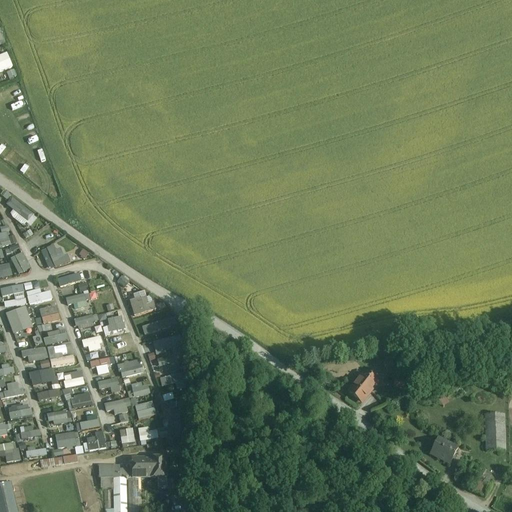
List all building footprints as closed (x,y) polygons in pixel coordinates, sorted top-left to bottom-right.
[(7,54),(0,56),(0,73),(13,68),(7,54)] [(6,204),(14,211),(10,215),(24,226),(27,223),(31,226),(38,219),(13,197),(6,204)] [(0,248),(11,245),(7,232),(0,234),(0,248)] [(54,246),(42,250),(48,270),(71,263),(68,254),(63,256),(61,249),(55,250),(54,246)] [(22,254),(11,259),(19,276),(30,270),(22,254)] [(0,280),(13,278),(10,265),(0,267),(0,280)] [(60,287),(82,282),(80,274),(58,279),(60,287)] [(34,284),(35,293),(27,294),(28,297),(41,296),(39,283),(34,284)] [(88,284),(79,286),(81,293),(89,290),(88,284)] [(3,300),(15,297),(18,308),(28,306),(23,286),(1,292),(3,300)] [(135,298),(131,299),(134,315),(156,310),(154,301),(148,302),(146,291),(134,293),(135,298)] [(30,307),(53,300),(50,293),(28,299),(30,307)] [(74,306),(75,310),(90,309),(90,302),(85,303),(85,296),(66,298),(67,307),(74,306)] [(43,326),(61,322),(57,307),(40,311),(43,326)] [(27,309),(6,316),(14,337),(34,330),(27,309)] [(77,328),(95,322),(93,315),(74,321),(77,328)] [(105,333),(125,331),(123,316),(108,318),(109,327),(105,327),(105,333)] [(51,325),(39,329),(41,334),(53,331),(51,325)] [(157,355),(166,352),(165,349),(183,344),(180,334),(153,341),(157,355)] [(44,340),(45,348),(69,343),(68,336),(44,340)] [(36,348),(43,347),(41,338),(34,339),(36,348)] [(82,342),(84,348),(89,347),(90,352),(103,349),(100,338),(82,342)] [(113,348),(115,355),(136,351),(134,344),(113,348)] [(63,355),(72,354),(70,346),(48,350),(52,369),(75,365),(74,357),(64,359),(63,355)] [(23,360),(28,359),(29,365),(49,361),(46,349),(22,355),(23,360)] [(88,362),(99,357),(97,351),(86,356),(88,362)] [(171,364),(173,369),(180,367),(176,354),(158,360),(160,367),(171,364)] [(383,359),(389,372),(396,369),(390,356),(383,359)] [(99,375),(109,373),(107,366),(111,365),(109,358),(90,364),(92,369),(97,368),(99,375)] [(118,365),(122,379),(142,373),(139,359),(118,365)] [(0,373),(0,380),(15,378),(14,371),(0,373)] [(52,385),(52,388),(57,387),(55,372),(30,375),(32,387),(52,385)] [(64,381),(83,379),(83,373),(63,375),(64,381)] [(176,384),(178,390),(186,388),(182,373),(160,379),(162,387),(176,384)] [(364,374),(350,391),(363,401),(377,384),(364,374)] [(100,391),(111,388),(113,394),(121,391),(117,378),(98,384),(100,391)] [(64,383),(65,390),(84,387),(83,380),(64,383)] [(133,385),(134,390),(129,392),(131,399),(151,393),(148,385),(143,387),(141,383),(133,385)] [(0,401),(24,398),(24,392),(18,392),(18,386),(8,387),(9,395),(0,396),(0,401)] [(60,392),(37,395),(39,403),(61,400),(60,392)] [(73,412),(93,407),(90,395),(70,400),(73,412)] [(115,410),(116,415),(130,413),(128,401),(105,404),(107,412),(115,410)] [(153,401),(135,406),(139,420),(157,415),(153,401)] [(11,423),(33,418),(31,411),(9,417),(11,423)] [(181,438),(180,412),(173,412),(173,422),(168,422),(169,438),(181,438)] [(49,416),(51,428),(68,425),(66,413),(49,416)] [(504,416),(486,416),(487,452),(505,452),(504,416)] [(98,420),(79,425),(81,433),(100,428),(98,420)] [(139,429),(141,442),(159,439),(158,430),(150,432),(149,427),(139,429)] [(121,430),(122,444),(135,444),(134,430),(121,430)] [(16,438),(18,444),(41,438),(40,432),(16,438)] [(55,437),(57,451),(80,448),(79,435),(55,437)] [(458,449),(439,440),(431,455),(436,457),(438,458),(451,465),(458,449)] [(7,466),(21,464),(18,445),(0,448),(0,455),(5,455),(7,466)] [(27,461),(47,458),(46,452),(26,454),(27,461)] [(166,458),(150,459),(150,479),(167,478),(166,458)] [(150,459),(135,460),(135,470),(120,471),(120,480),(141,479),(150,479),(150,459)] [(65,460),(39,464),(41,473),(66,469),(65,460)] [(120,468),(99,468),(99,481),(100,481),(113,480),(120,480),(120,471),(120,468)] [(482,471),(472,491),(485,498),(495,477),(482,471)] [(120,480),(113,480),(113,490),(114,511),(141,511),(141,479),(120,480)] [(113,480),(100,481),(100,490),(104,490),(111,490),(113,490),(113,480)] [(36,511),(29,481),(0,488),(0,511),(36,511)]
